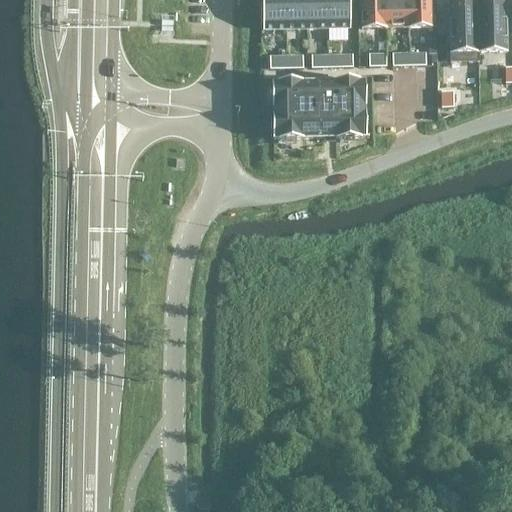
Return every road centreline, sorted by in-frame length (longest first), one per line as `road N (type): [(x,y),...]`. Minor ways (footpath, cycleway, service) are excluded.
road 1 (primary): [(90,511),(96,118)]
road 2 (unclassified): [(177,511),(175,301),(212,191)]
road 3 (unclassified): [(212,191),(305,193),(511,117)]
road 4 (unclassified): [(218,114),(96,118)]
